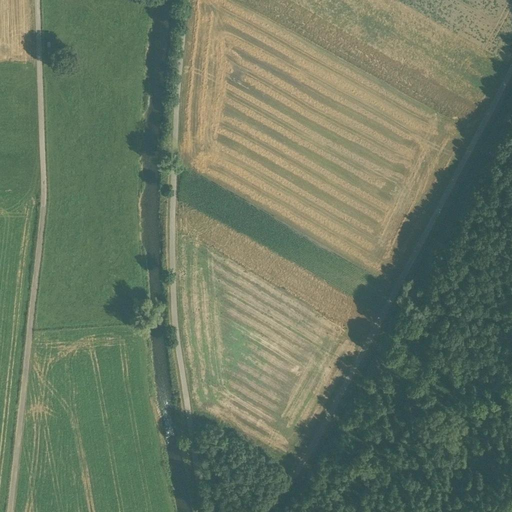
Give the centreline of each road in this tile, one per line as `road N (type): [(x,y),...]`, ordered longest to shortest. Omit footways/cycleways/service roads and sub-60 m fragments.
road 1 (track): [(205,511),(175,333),(171,239),(185,0)]
road 2 (track): [(35,0),(43,200),(7,511)]
road 3 (track): [(511,87),(323,446),(274,511)]
